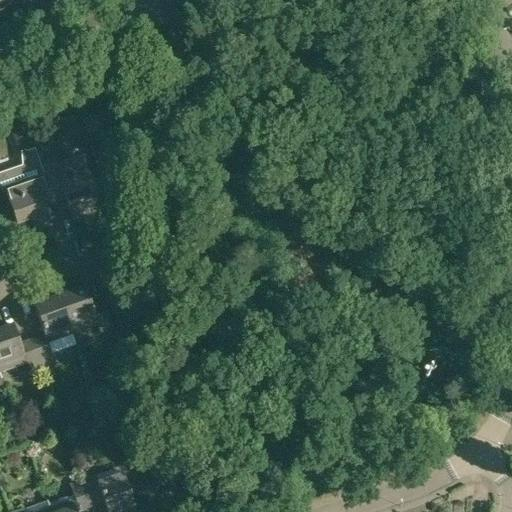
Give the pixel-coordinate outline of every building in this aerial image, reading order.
[(0,0),(0,14),(10,9),(5,0),(0,0)] [(8,127),(18,152),(31,147),(21,121),(21,120),(7,125),(8,127)] [(27,155),(26,152),(22,154),(22,168),(0,175),(0,185),(1,190),(5,188),(18,226),(30,221),(34,232),(49,226),(43,209),(53,206),(38,164),(34,152),(27,155)] [(38,164),(53,206),(65,202),(71,219),(86,213),(82,202),(96,197),(82,159),(59,167),(56,157),(38,164)] [(83,286),(58,295),(71,334),(95,326),(99,335),(113,330),(103,301),(90,306),(83,286)] [(43,335),(31,339),(41,368),(54,363),(48,343),(71,334),(58,295),(32,304),(43,335)] [(13,324),(0,328),(0,370),(1,372),(25,364),(28,373),(41,368),(31,339),(19,343),(13,324)] [(0,436),(0,449),(21,442),(17,431),(0,436)] [(78,474),(90,469),(85,455),(73,459),(78,474)] [(81,480),(91,509),(104,505),(106,511),(136,511),(123,474),(121,467),(81,480)] [(48,505),(50,511),(79,511),(91,509),(81,480),(80,478),(68,484),(72,496),(48,505)] [(50,511),(48,505),(47,502),(22,511),(21,510),(14,511),(50,511)]
